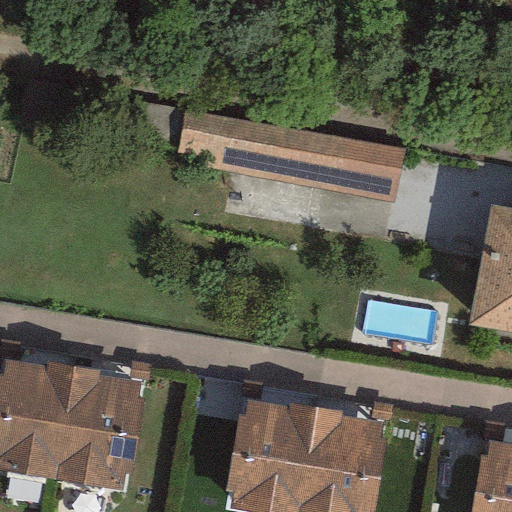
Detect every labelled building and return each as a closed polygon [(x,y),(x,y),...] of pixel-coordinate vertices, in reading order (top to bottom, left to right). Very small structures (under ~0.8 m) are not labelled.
[(392,158),(220,131),(215,164),(387,191),(392,158)] [(511,230),(494,227),(478,318),(511,323),(511,230)] [(5,368),(0,396),(0,467),(128,490),(145,392),(5,368)] [(243,410),(226,507),(252,511),(370,511),(384,434),(243,410)] [(511,511),(511,455),(487,452),(476,511),(511,511)]
